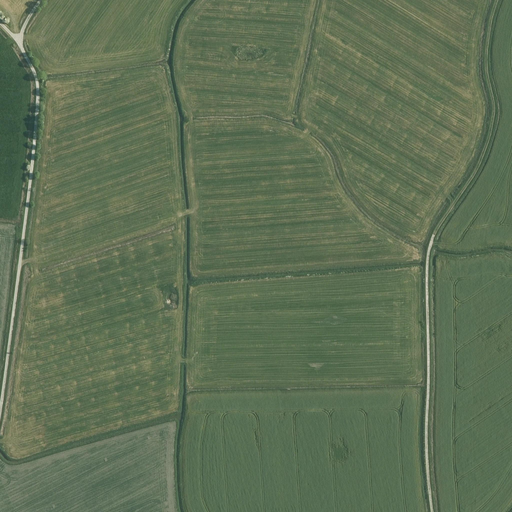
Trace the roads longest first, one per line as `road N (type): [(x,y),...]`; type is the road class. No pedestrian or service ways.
road 1 (unclassified): [(0,403),(36,90),(17,36)]
road 2 (unclassified): [(430,231),(424,441),(431,511)]
road 3 (track): [(498,0),(489,17),(486,72),(493,124),(482,156),(430,231)]
